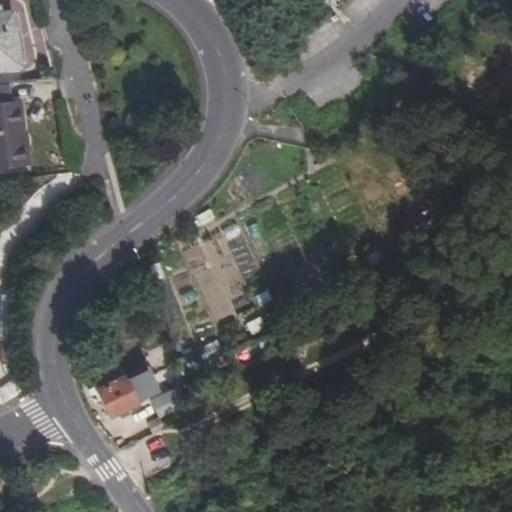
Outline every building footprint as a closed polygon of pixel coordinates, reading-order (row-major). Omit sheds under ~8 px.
[(8,14),(0,15),(0,71),(16,68),(8,14)] [(8,85),(0,85),(0,170),(34,164),(22,101),(12,102),(8,85)] [(199,244),(187,248),(195,274),(208,270),(199,244)] [(117,368),(89,380),(105,415),(133,403),(117,368)] [(167,382),(157,386),(161,395),(171,390),(167,382)]
